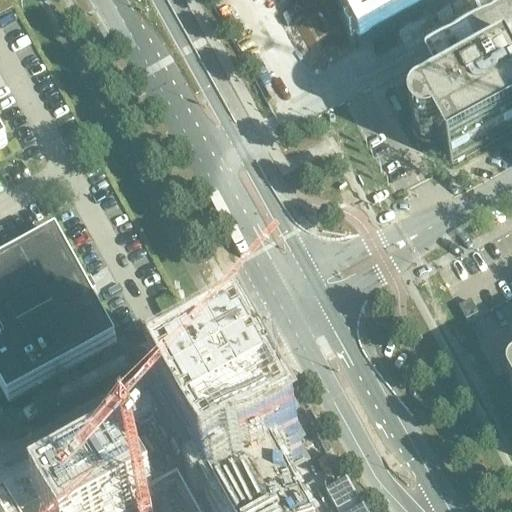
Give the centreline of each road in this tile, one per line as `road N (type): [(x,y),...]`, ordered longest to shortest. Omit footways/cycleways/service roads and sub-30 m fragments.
road 1 (tertiary): [(104,0),(270,297)]
road 2 (tertiary): [(317,289),(157,0)]
road 3 (unclassified): [(231,317),(175,359),(0,459)]
road 4 (tertiary): [(449,511),(317,289)]
road 5 (tertiary): [(270,297),(375,478),(406,511)]
road 6 (unclassified): [(317,289),(511,184)]
